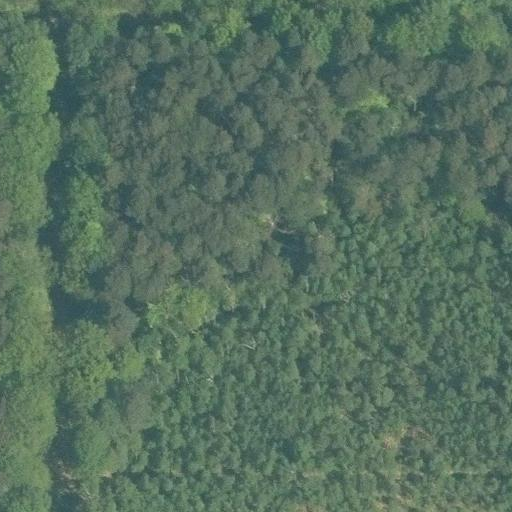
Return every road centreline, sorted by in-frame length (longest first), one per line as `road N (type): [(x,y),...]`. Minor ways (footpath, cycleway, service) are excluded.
road 1 (track): [(511,29),(0,26)]
road 2 (track): [(48,27),(61,511)]
